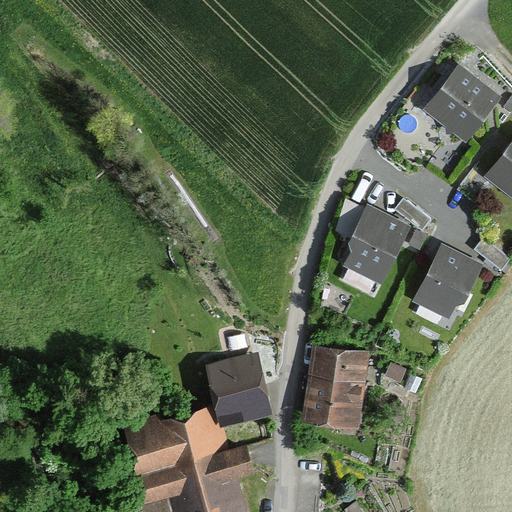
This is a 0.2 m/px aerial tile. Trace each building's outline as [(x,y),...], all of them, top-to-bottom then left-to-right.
[(497,92),(459,62),(426,103),(465,134),(497,92)] [(511,140),(489,171),(511,188),(511,140)] [(362,235),(349,259),(379,274),(406,222),(368,203),(353,231),(362,235)] [(442,242),(417,295),(446,309),(456,288),(463,292),(478,260),(442,242)] [(309,420),(366,427),(375,351),(319,344),(309,420)] [(178,511),(253,511),(244,476),(258,472),(250,441),(238,444),(234,425),(280,414),(265,357),(208,371),(214,395),(170,406),(174,420),(130,431),(148,502),(174,496),(178,511)]
